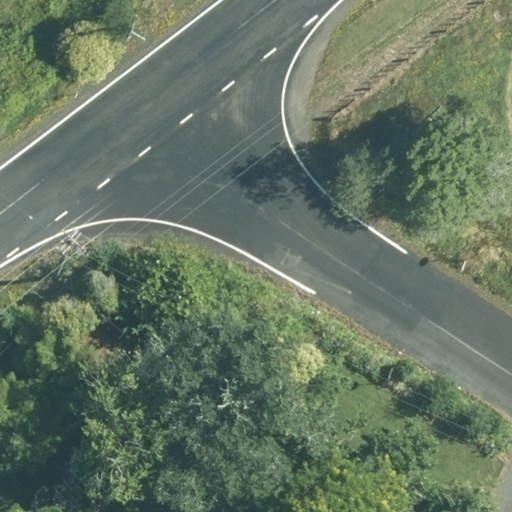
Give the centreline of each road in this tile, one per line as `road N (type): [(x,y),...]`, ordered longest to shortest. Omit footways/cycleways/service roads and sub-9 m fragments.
road 1 (unclassified): [(141,103),(177,146),(511,361)]
road 2 (tertiary): [(0,213),(141,103)]
road 3 (tertiary): [(141,103),(276,0)]
